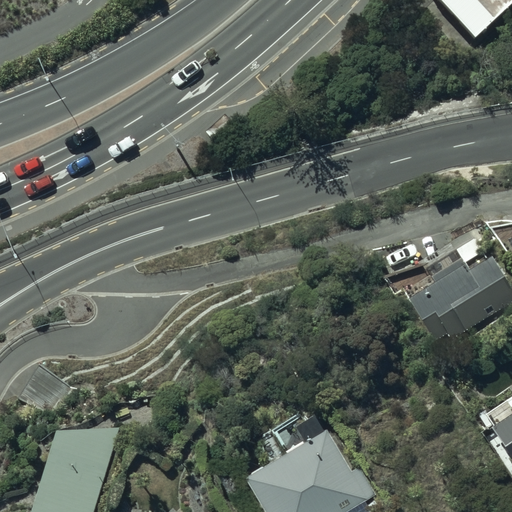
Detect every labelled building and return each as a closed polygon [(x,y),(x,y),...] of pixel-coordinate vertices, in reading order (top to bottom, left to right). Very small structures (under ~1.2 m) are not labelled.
[(511,0),(434,0),(473,41),(511,5),(511,0)] [(511,289),(476,234),(422,268),(430,281),(403,299),(436,349),(511,300),(511,289)] [(410,481),(407,483),(411,488),(401,494),(412,511),(478,511),(511,490),(511,487),(444,384),(409,408),(432,441),(419,450),(428,465),(408,479),(410,481)] [(511,392),(479,416),(511,463),(511,392)] [(302,438),(244,472),(267,511),(339,511),(375,491),(358,463),(350,467),(324,423),(322,425),(312,409),(292,421),(302,438)] [(91,511),(116,421),(52,422),(25,511),(91,511)]
